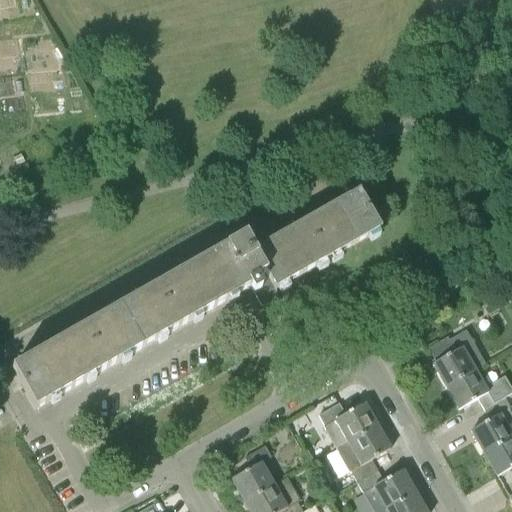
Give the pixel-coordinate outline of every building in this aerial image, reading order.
[(36,411),(230,301),(250,289),(261,308),(279,302),(277,290),(381,231),(358,192),(357,193),(360,198),(257,257),(246,237),(225,248),(226,249),(129,304),(15,369),(14,369),(12,370),(36,411)] [(446,388),(476,371),(485,366),(473,343),(466,332),(464,330),(453,336),(452,335),(443,340),(452,355),(433,366),(446,388)] [(484,411),(504,399),(498,388),(489,394),(476,371),(446,388),(459,411),(478,400),(484,411)] [(484,455),(511,439),(511,434),(507,427),(511,424),(511,404),(510,401),(507,403),(504,399),(484,411),(490,421),(471,432),(484,455)] [(347,445),(378,428),(365,405),(346,416),(339,406),(319,418),(325,428),(334,423),(347,445)] [(357,484),(378,473),(372,462),(391,451),(378,428),(347,445),(336,451),(357,484)] [(511,439),(484,455),(498,478),(511,469),(511,439)] [(245,504),(275,486),(262,463),(272,458),(266,447),(245,459),(251,470),(232,481),(245,504)] [(386,511),(416,495),(403,472),(384,483),(378,473),(357,484),(363,495),(373,489),(386,511)] [(302,511),(298,504),(300,502),(287,479),(275,486),(245,504),(249,511),(302,511)] [(425,511),(416,495),(386,511),(385,511),(425,511)]
